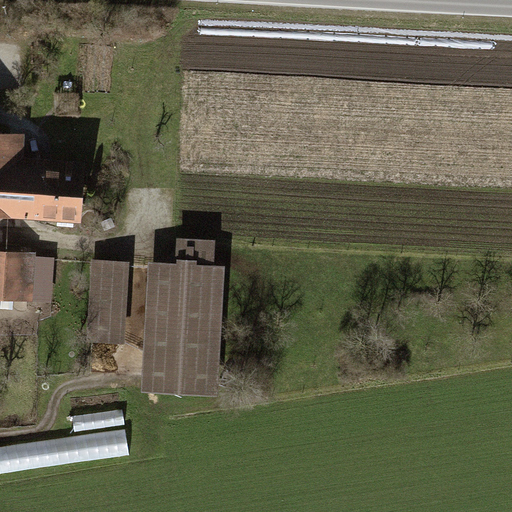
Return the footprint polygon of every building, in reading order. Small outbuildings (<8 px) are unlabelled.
[(81,96),(57,96),(56,116),(81,117),(81,96)] [(15,158),(16,133),(0,132),(0,217),(84,223),(88,162),(15,158)] [(175,268),(148,266),(142,394),(219,398),(226,270),(215,270),(216,243),(176,241),(175,268)] [(0,253),(0,317),(41,318),(42,254),(0,253)] [(130,263),(93,261),(88,344),(125,346),(130,263)] [(123,412),(72,420),(74,434),(125,426),(123,412)] [(127,433),(27,446),(30,473),(130,459),(127,433)]
